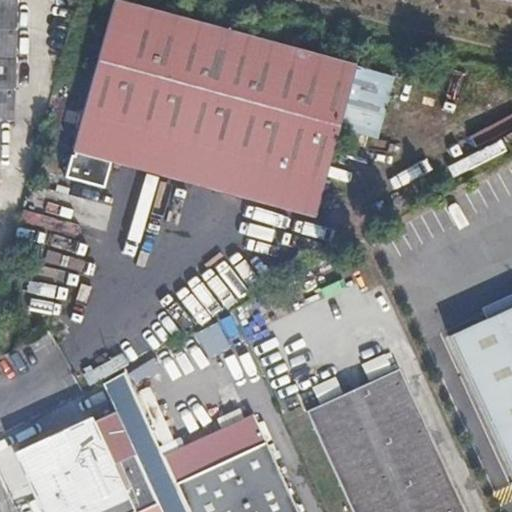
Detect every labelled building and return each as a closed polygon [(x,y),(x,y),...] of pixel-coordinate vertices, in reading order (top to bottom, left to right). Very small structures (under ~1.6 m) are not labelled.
[(396,67),(159,0),(111,0),(66,170),(105,180),(113,154),(315,209),(339,127),(376,138),(396,67)] [(0,4),(0,125),(10,126),(13,5),(0,4)] [(74,323),(88,261),(44,251),(28,310),(74,323)] [(511,305),(445,337),(511,479),(511,305)] [(462,511),(396,370),(307,412),(353,511),(462,511)] [(91,417),(19,450),(46,511),(131,511),(133,511),(112,464),(133,455),(113,409),(91,418),(91,417)] [(161,456),(187,511),(297,511),(251,415),(161,456)]
